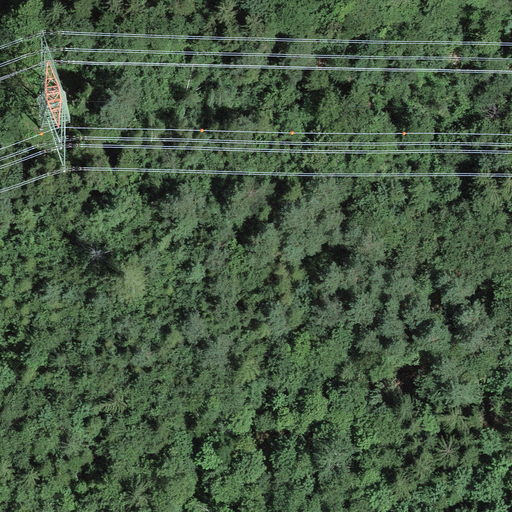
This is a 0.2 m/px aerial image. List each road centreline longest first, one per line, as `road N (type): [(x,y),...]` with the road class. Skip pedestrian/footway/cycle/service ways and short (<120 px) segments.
road 1 (motorway): [(511,477),(0,411)]
road 2 (track): [(0,369),(188,511)]
